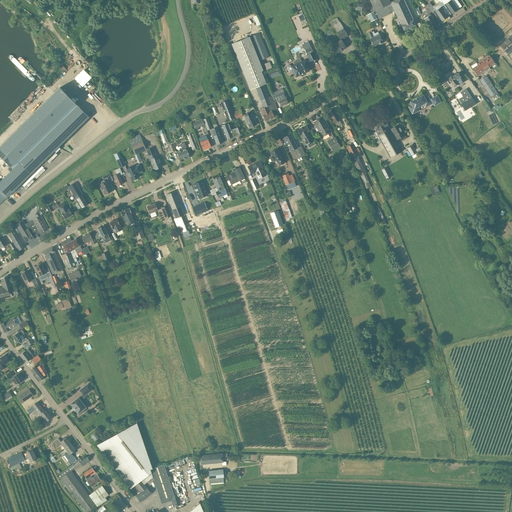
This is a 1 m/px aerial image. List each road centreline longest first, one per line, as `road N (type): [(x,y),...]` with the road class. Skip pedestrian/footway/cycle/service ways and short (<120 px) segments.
road 1 (unclassified): [(0,275),(65,231),(336,95),(489,0)]
road 2 (unclassified): [(177,0),(188,49),(174,91),(116,125),(0,220)]
road 3 (unclassified): [(139,511),(0,331)]
